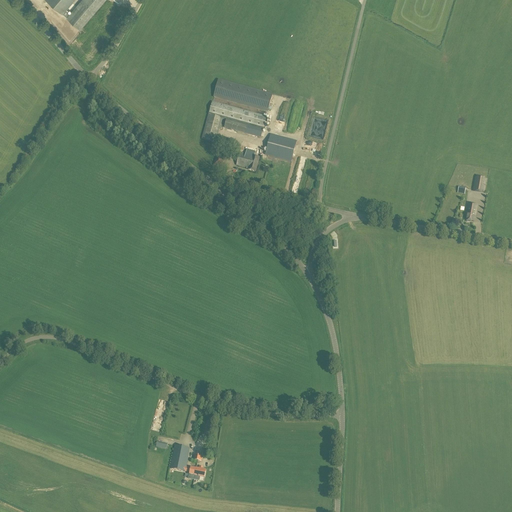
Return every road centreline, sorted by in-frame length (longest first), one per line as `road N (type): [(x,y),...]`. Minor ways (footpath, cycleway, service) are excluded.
road 1 (unclassified): [(0,362),(27,340),(52,337),(202,399),(284,415),(341,415)]
road 2 (tertiary): [(208,180),(88,79)]
road 3 (tertiary): [(360,216),(208,180)]
road 4 (tertiary): [(360,216),(511,245)]
road 5 (tertiary): [(341,415),(330,325),(308,275)]
road 6 (tertiary): [(308,275),(208,180)]
